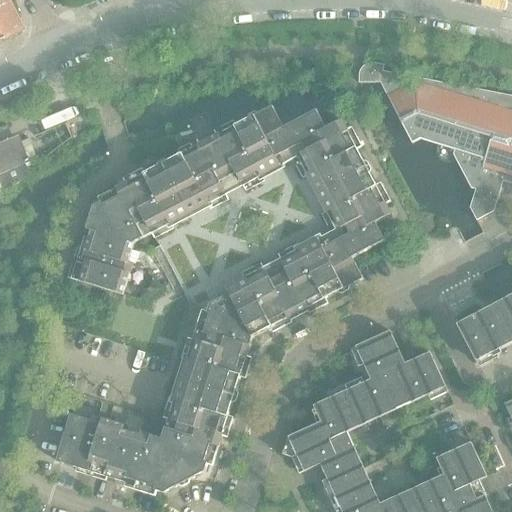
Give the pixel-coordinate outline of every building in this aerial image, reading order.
[(20,32),(16,22),(4,0),(0,0),(0,41),(2,41),(20,32)] [(511,96),(383,72),(384,65),(375,63),(370,64),(366,65),(362,68),(360,72),(358,77),(358,84),(380,84),(412,144),(420,140),(455,150),(453,155),(471,189),(475,190),(470,208),(477,222),(494,212),(503,182),(511,184),(511,96)] [(315,150),(345,134),(348,133),(342,122),(326,130),(317,112),(284,129),(273,108),(254,118),(276,158),(310,140),(315,150)] [(281,167),(276,158),(254,118),(217,137),(226,154),(210,162),(201,145),(199,147),(200,149),(184,158),(182,155),(163,165),(189,215),(228,195),(219,178),(234,170),(243,187),(281,167)] [(383,205),(374,189),(377,188),(357,149),(354,150),(345,134),(315,150),(298,159),(336,231),(353,222),(383,206),(383,205)] [(31,162),(21,140),(0,149),(0,190),(2,190),(3,193),(16,187),(13,179),(28,170),(26,165),(31,162)] [(189,215),(163,165),(144,175),(145,178),(129,187),(128,184),(116,190),(120,198),(104,206),(103,203),(94,207),(87,230),(134,244),(141,241),(189,215)] [(385,242),(378,229),(375,223),(391,215),(385,204),(383,205),(383,206),(353,222),(358,231),(324,248),(322,249),(343,291),(363,280),(352,259),(385,242)] [(123,296),(129,277),(134,264),(129,263),(134,244),(87,230),(72,280),(123,296)] [(343,291),(322,249),(324,248),(319,239),(282,259),(226,288),(229,295),(253,338),(272,328),(271,325),(287,317),(288,320),(308,309),(307,306),(323,298),(324,301),(343,291)] [(253,338),(229,295),(203,309),(162,440),(185,483),(206,473),(208,464),(205,463),(211,446),(219,448),(220,446),(222,440),(223,436),(220,435),(225,418),(228,419),(241,376),(238,375),(244,358),(247,359),(253,338)] [(511,345),(511,297),(458,326),(469,349),(477,363),(511,345)] [(446,388),(430,354),(406,365),(390,332),(357,348),(372,381),(349,391),(365,425),(446,388)] [(370,481),(364,468),(348,432),(365,425),(349,391),(314,407),(316,411),(313,412),(316,416),(318,415),(321,423),(289,438),(282,455),(292,459),(297,456),(305,473),(321,465),(335,496),(370,481)] [(129,478),(142,438),(122,431),(124,426),(95,417),(93,422),(71,416),(57,462),(79,469),(80,465),(107,473),(106,478),(128,485),(130,478),(129,478)] [(383,438),(379,431),(369,436),(373,443),(383,438)] [(185,483),(162,440),(151,437),(137,482),(157,489),(156,492),(165,494),(185,483)] [(492,511),(485,496),(477,500),(471,485),(487,478),(472,444),(437,459),(445,476),(412,490),(422,511),(492,511)] [(406,463),(402,453),(391,458),(395,468),(406,463)] [(422,511),(412,490),(380,505),(370,481),(335,496),(342,511),(422,511)]
